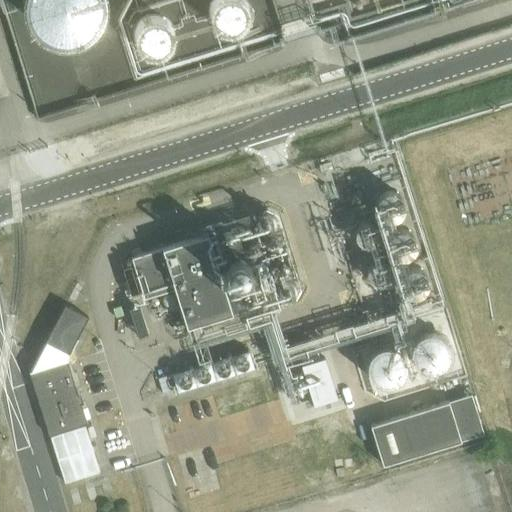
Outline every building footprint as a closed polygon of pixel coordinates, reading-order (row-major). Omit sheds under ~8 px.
[(31,0),(34,12),(41,23),(51,31),(63,36),(75,36),(88,32),(98,25),(105,15),(109,2),(108,0),(31,0)] [(216,17),(217,23),(221,28),(225,32),(231,34),(237,34),(242,32),(247,29),(251,24),(252,18),(252,12),(250,7),(246,2),(241,0),(226,0),(224,2),(220,6),(217,11),(216,17)] [(142,40),(143,46),(146,51),(151,55),(156,57),(162,57),(168,56),(173,52),(176,47),(178,42),(177,36),(175,30),(171,26),(166,23),(160,22),(155,22),(149,25),(145,29),(143,34),(142,40)] [(412,209),(411,203),(408,198),(404,195),(400,194),(397,194),(395,194),(391,195),(387,198),(384,203),(383,209),(384,214),(387,218),(392,222),(396,223),(402,222),(407,220),(410,216),(412,209)] [(425,248),(424,242),(421,237),(416,234),(410,233),(404,234),(400,237),(396,242),(395,248),(396,253),(400,258),(404,262),(410,263),(416,262),(420,259),(424,254),(425,248)] [(145,297),(173,289),(185,328),(231,314),(206,234),(131,256),(145,297)] [(284,276),(285,275),(283,269),(281,265),(278,262),(275,261),(270,260),(264,260),(260,263),(257,265),(255,269),(254,274),(254,280),(257,285),(260,287),(263,289),(268,291),(274,290),(279,287),(283,282),(284,276)] [(438,288),(437,283),(434,279),(430,276),(426,275),(420,275),(415,278),(412,282),(411,287),(412,292),(414,297),(419,300),(424,301),(429,300),(433,298),(437,293),(438,288)] [(88,317),(65,305),(45,342),(69,354),(88,317)] [(209,382),(241,367),(235,353),(203,368),(209,382)] [(67,360),(31,372),(29,372),(49,435),(87,423),(67,360)] [(461,441),(449,401),(370,425),(382,466),(461,441)]
